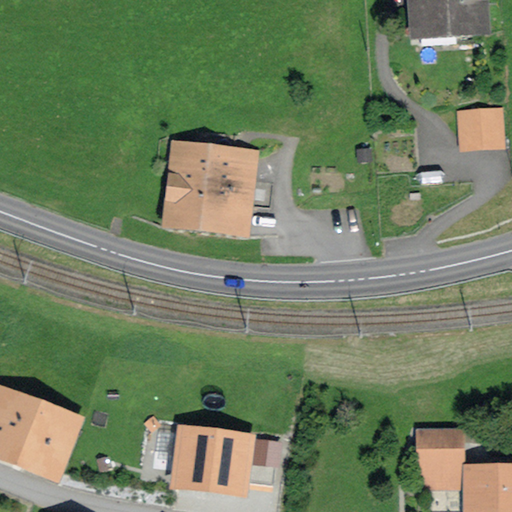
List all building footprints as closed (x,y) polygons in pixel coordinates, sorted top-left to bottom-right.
[(482,38),(480,0),(419,0),(422,33),(458,31),(459,39),(482,38)] [(506,150),(503,108),(457,111),(459,152),(506,150)] [(261,156),(263,143),(216,138),(214,156),(184,153),(182,177),(175,176),(174,190),(181,191),(178,222),(243,228),(247,190),(249,191),(252,155),(261,156)] [(375,163),(373,148),(357,150),(359,164),(375,163)] [(0,451),(53,472),(71,424),(6,399),(7,398),(0,394),(0,451)] [(178,425),(170,488),(247,498),(255,435),(178,425)] [(463,460),(462,433),(418,433),(419,489),(463,488),(463,460)] [(511,511),(511,472),(507,473),(507,468),(492,468),(493,473),(473,473),(472,511),(511,511)]
